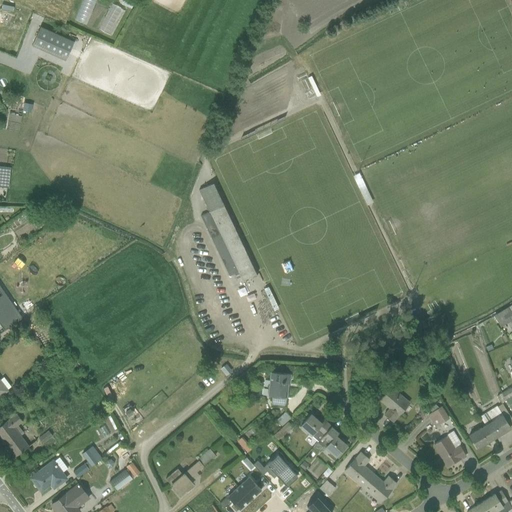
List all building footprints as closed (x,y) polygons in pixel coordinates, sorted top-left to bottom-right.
[(32,46),(64,61),(72,42),(41,28),(32,46)] [(5,100),(5,109),(16,108),(16,99),(5,100)] [(256,274),(212,182),(197,189),(208,211),(200,215),(228,276),(233,274),(238,283),(256,274)] [(494,311),(501,324),(511,318),(511,308),(509,303),(494,311)] [(220,362),(213,368),(221,376),(227,370),(220,362)] [(289,375),(269,372),(267,396),(272,396),(271,405),(285,406),(289,375)] [(414,402),(394,383),(381,397),(401,416),(414,402)] [(507,408),(511,405),(511,399),(505,386),(497,390),(507,408)] [(427,425),(442,418),(436,405),(421,412),(427,425)] [(485,425),(493,438),(510,428),(497,405),(479,416),(485,425)] [(121,417),(128,426),(141,415),(136,409),(129,415),(126,412),(121,417)] [(0,439),(15,458),(28,447),(12,428),(20,421),(15,414),(0,426),(0,439)] [(411,432),(426,426),(421,414),(406,420),(411,432)] [(318,442),(331,427),(324,420),(321,423),(311,415),(300,426),(318,442)] [(493,438),(485,425),(468,435),(476,449),(493,438)] [(452,426),(431,438),(447,465),(468,452),(452,426)] [(318,442),(338,459),(348,448),(336,436),(338,433),(331,427),(318,442)] [(43,429),(32,435),(36,442),(46,435),(43,429)] [(234,436),(231,441),(240,446),(243,442),(234,436)] [(86,444),(75,451),(85,465),(95,458),(86,444)] [(362,488),(374,474),(363,466),(369,459),(360,452),(344,472),(362,488)] [(39,492),(49,485),(52,490),(69,477),(53,457),(43,465),(27,477),(39,492)] [(109,474),(119,489),(135,478),(135,477),(143,472),(134,459),(126,464),(125,463),(109,474)] [(198,459),(184,472),(179,466),(165,479),(180,496),(195,483),(190,477),(204,465),(198,459)] [(79,460),(68,469),(73,476),(84,466),(79,460)] [(374,474),(362,488),(380,502),(396,483),(388,476),(382,483),(374,474)] [(320,478),(313,486),(321,494),(329,485),(320,478)] [(48,503),(53,511),(80,511),(81,511),(76,505),(87,497),(77,483),(48,503)] [(501,491),(483,502),(489,511),(505,511),(511,508),(511,509),(511,499),(508,502),(501,491)] [(466,511),(489,511),(483,502),(466,511)]
